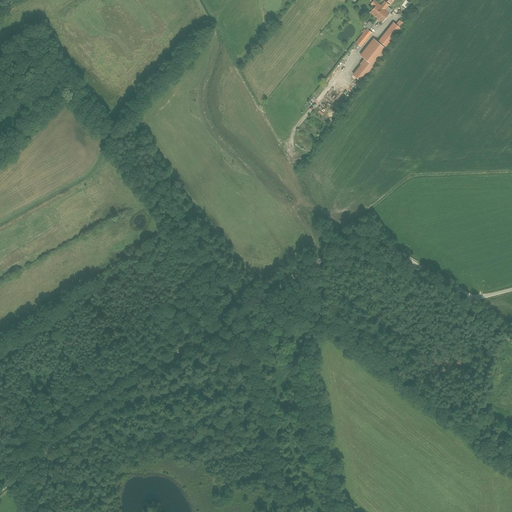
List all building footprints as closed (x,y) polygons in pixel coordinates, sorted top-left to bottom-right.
[(385,9),(380,6),(374,0),(371,4),(375,7),(370,12),(382,22),(389,13),(385,9)] [(380,6),(385,9),(392,0),(383,0),(384,1),(380,6)] [(393,23),(378,40),(386,46),(400,29),(393,23)] [(371,32),(368,30),(367,29),(360,37),(356,42),(361,47),(366,41),(365,40),(371,32)] [(386,50),(373,39),(360,54),(364,58),(360,64),(361,64),(352,75),(361,82),(386,50)] [(335,116),(339,109),(332,104),(329,109),(333,112),(331,114),(335,116)]
